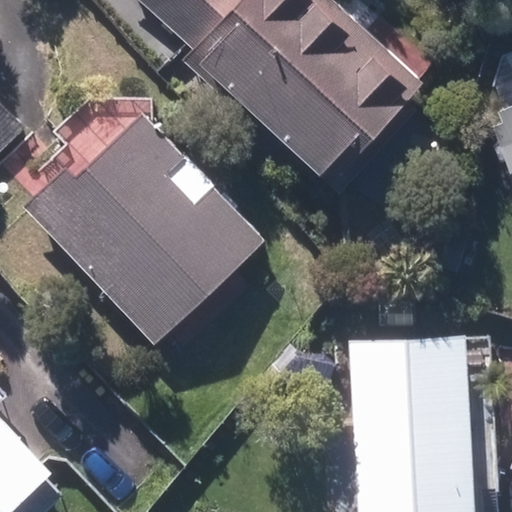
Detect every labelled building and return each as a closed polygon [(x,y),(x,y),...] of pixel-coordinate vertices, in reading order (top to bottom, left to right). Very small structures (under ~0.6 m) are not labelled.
[(332,170),(348,185),(444,85),(354,0),(159,0),(206,45),(196,56),(230,87),(246,71),(341,162),(332,170)] [(0,153),(35,122),(0,84),(0,153)] [(38,199),(168,338),(277,235),(158,107),(97,163),(87,153),(38,199)] [(511,114),(499,120),(511,149),(511,114)] [(449,263),(466,267),(475,235),(458,230),(449,263)] [(381,292),(382,313),(416,312),(416,292),(381,292)] [(373,494),(373,511),(492,511),(480,327),(363,335),(368,418),(340,421),(344,495),(373,494)] [(0,511),(14,511),(70,460),(0,384),(0,511)] [(89,511),(113,511),(98,501),(89,511)]
